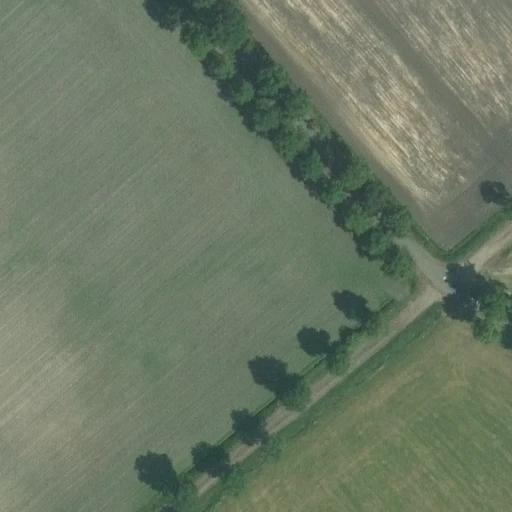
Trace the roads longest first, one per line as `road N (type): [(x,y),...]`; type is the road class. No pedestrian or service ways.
road 1 (unclassified): [(511,324),(419,259),(190,0)]
road 2 (track): [(511,233),(171,511)]
